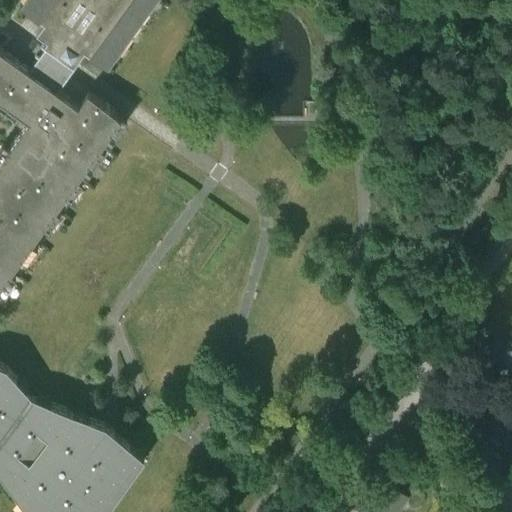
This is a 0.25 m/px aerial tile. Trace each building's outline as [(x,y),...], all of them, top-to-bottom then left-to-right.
[(0,463),(5,467),(2,472),(13,486),(30,498),(27,503),(34,511),(93,511),(95,511),(96,511),(102,511),(111,500),(105,496),(117,480),(123,484),(134,469),(127,465),(137,451),(127,440),(113,428),(106,422),(89,416),(86,421),(68,408),(52,402),(49,406),(14,382),(17,377),(6,364),(0,361),(0,295),(127,117),(88,89),(78,102),(58,88),(70,71),(77,62),(84,50),(107,66),(154,0),(25,0),(21,5),(44,22),(36,32),(47,39),(43,44),(50,49),(45,55),(34,71),(0,46),(0,463)] [(496,357),(507,342),(497,335),(479,359),(489,366),(496,357)] [(506,365),(511,356),(511,340),(510,339),(507,342),(496,357),(506,365)] [(511,427),(482,408),(472,424),(510,450),(511,446),(511,427)] [(390,511),(404,493),(408,496),(409,495),(386,479),(386,480),(387,481),(366,508),(365,508),(365,509),(369,511),(390,511)]
